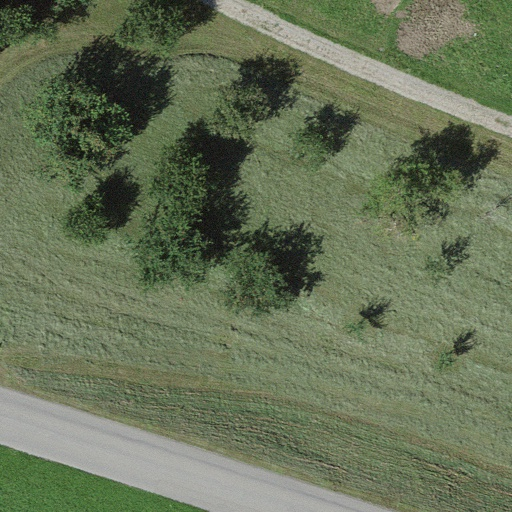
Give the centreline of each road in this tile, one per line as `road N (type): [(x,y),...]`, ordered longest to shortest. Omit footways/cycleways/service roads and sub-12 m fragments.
road 1 (tertiary): [(297,511),(0,416)]
road 2 (track): [(231,0),(511,123)]
